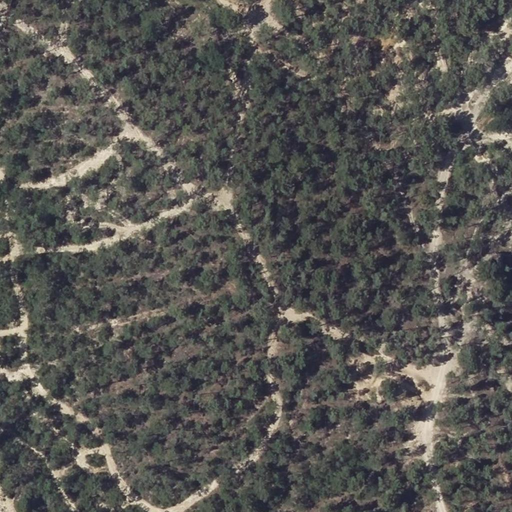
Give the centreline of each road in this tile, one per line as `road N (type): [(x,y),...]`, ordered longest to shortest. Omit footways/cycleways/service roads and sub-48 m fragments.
road 1 (track): [(445,511),(428,425),(438,378),(288,312),(270,365),(277,410),(269,439),(170,511)]
road 2 (track): [(150,511),(124,492),(89,423),(29,376),(0,186)]
road 3 (track): [(511,63),(482,98),(442,188),(434,258),(444,354),(438,378)]
road 4 (track): [(288,312),(234,213),(229,183),(256,34),(272,0)]
road 5 (track): [(3,0),(117,107),(195,196),(231,200)]
road 6 (track): [(195,196),(83,249),(11,252)]
road 7 (track): [(136,129),(61,179),(0,186)]
